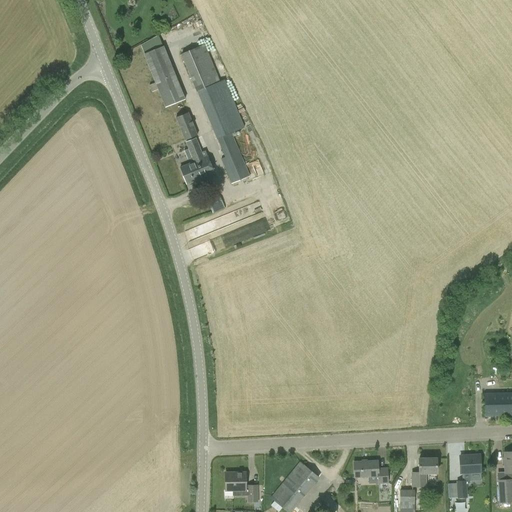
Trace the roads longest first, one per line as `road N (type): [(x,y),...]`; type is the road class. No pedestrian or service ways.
road 1 (tertiary): [(104,64),(184,281),(202,447)]
road 2 (unclassified): [(511,431),(202,447)]
road 3 (unclassified): [(0,155),(72,82),(104,64)]
